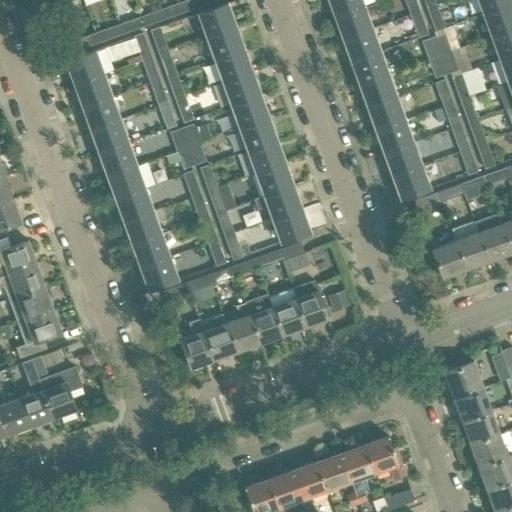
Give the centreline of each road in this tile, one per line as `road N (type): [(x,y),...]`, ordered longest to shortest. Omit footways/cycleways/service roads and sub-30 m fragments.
road 1 (residential): [(144,433),(0,28)]
road 2 (residential): [(401,343),(276,0)]
road 3 (residential): [(144,433),(401,343)]
road 4 (residential): [(148,488),(398,396)]
road 5 (residential): [(0,487),(144,433)]
road 6 (residential): [(451,511),(411,403),(398,396)]
